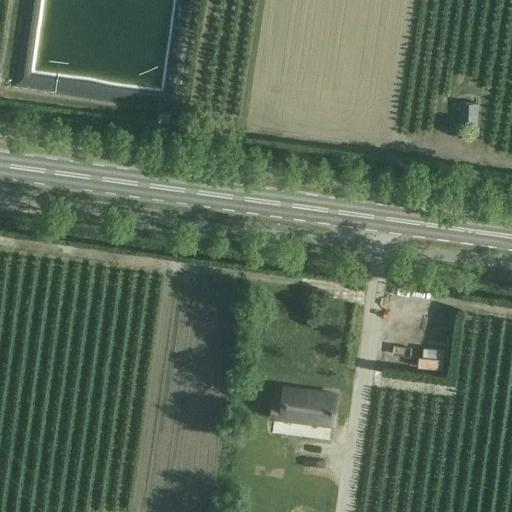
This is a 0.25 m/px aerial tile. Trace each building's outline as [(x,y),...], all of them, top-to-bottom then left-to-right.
[(458,126),(477,128),(479,103),(460,102),(458,126)] [(274,400),(272,415),(333,424),(337,393),(286,385),(283,401),(274,400)] [(245,445),(272,447),(274,427),(247,425),(245,445)] [(249,448),(249,470),(272,470),(271,447),(249,448)] [(287,471),(281,508),(303,511),(317,511),(323,477),(287,471)]
